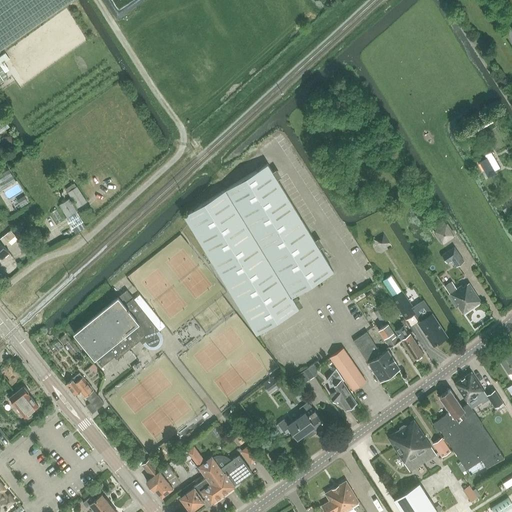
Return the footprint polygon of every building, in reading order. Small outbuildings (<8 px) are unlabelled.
[(0,0),(0,51),(74,0),(0,0)] [(0,56),(0,82),(9,77),(1,64),(10,58),(6,52),(0,56)] [(282,146),(284,137),(272,135),(270,145),(282,146)] [(487,158),(480,162),(488,177),(495,172),(494,171),(501,168),(491,151),(485,154),(487,158)] [(257,335),(299,309),(292,298),(334,272),(268,164),(184,216),(257,335)] [(74,186),(65,191),(75,207),(84,202),(74,186)] [(68,197),(57,203),(63,216),(62,217),(68,229),(81,222),(68,197)] [(0,256),(1,256),(2,258),(9,252),(4,245),(16,235),(11,230),(0,238),(0,256)] [(464,262),(454,247),(442,256),(447,263),(451,260),(456,267),(464,262)] [(364,269),(370,280),(376,277),(370,266),(364,269)] [(446,286),(450,293),(448,295),(456,307),(458,306),(463,314),(481,302),(469,283),(463,287),(462,286),(458,288),(453,281),(446,286)] [(158,333),(157,332),(160,330),(133,297),(126,289),(118,296),(74,333),(90,353),(93,356),(101,367),(114,356),(117,359),(128,350),(129,349),(140,340),(143,343),(145,341),(146,342),(147,343),(148,344),(149,345),(151,345),(152,345),(154,345),(155,345),(156,344),(157,343),(158,342),(159,341),(159,340),(160,338),(160,337),(159,335),(159,334),(158,333)] [(421,321),(418,323),(433,345),(447,336),(424,300),(413,307),(403,292),(392,299),(405,319),(415,312),(421,321)] [(146,301),(140,306),(159,329),(165,324),(146,301)] [(387,319),(380,309),(374,313),(381,323),(387,319)] [(378,330),(389,347),(401,339),(398,335),(397,336),(388,323),(378,329),(378,330)] [(398,335),(401,339),(414,359),(423,353),(409,333),(404,325),(395,330),(398,335)] [(366,332),(354,340),(376,374),(373,375),(376,380),(378,379),(380,381),(389,375),(391,376),(395,374),(395,371),(400,368),(388,349),(381,354),(366,332)] [(330,357),(352,390),(366,381),(343,348),(330,357)] [(499,360),(511,379),(511,378),(511,354),(511,353),(506,356),(505,354),(499,358),(501,359),(499,360)] [(298,374),(304,382),(314,375),(308,367),(298,374)] [(344,380),(337,370),(329,380),(331,387),(330,388),(331,393),(330,394),(331,397),(332,399),(335,402),(336,400),(340,404),(339,406),(344,410),(347,408),(350,409),(353,406),(354,404),(356,402),(344,384),(342,385),(340,382),(344,380)] [(471,371),(454,383),(468,403),(471,408),(481,402),(482,404),(489,399),(487,395),(471,371)] [(65,384),(74,395),(81,390),(91,402),(86,406),(92,414),(97,410),(96,410),(96,409),(98,408),(104,403),(79,373),(71,379),(72,379),(65,384)] [(39,405),(28,393),(29,391),(25,387),(24,387),(23,386),(9,397),(24,417),(39,405)] [(446,414),(433,423),(438,431),(440,429),(465,466),(480,456),(487,466),(505,457),(482,424),(471,408),(468,403),(462,407),(450,389),(440,396),(445,404),(444,405),(447,411),(446,414)] [(495,390),(487,395),(489,399),(495,407),(503,402),(495,390)] [(288,425),(284,419),(277,423),(283,431),(289,427),(297,439),(305,433),(307,436),(311,433),(313,435),(325,426),(308,402),(300,408),(304,413),(288,425)] [(400,429),(388,437),(410,471),(430,458),(437,454),(432,446),(414,420),(405,426),(404,425),(400,427),(400,429)] [(446,445),(442,438),(433,444),(442,457),(451,451),(446,445)] [(192,448),(188,451),(199,466),(207,477),(204,479),(197,484),(194,486),(195,487),(204,500),(204,501),(207,505),(234,485),(252,472),(239,455),(231,461),(229,459),(227,457),(225,456),(223,456),(220,456),(218,456),(215,457),(213,458),(212,456),(203,463),(192,448)] [(191,457),(187,451),(177,458),(181,464),(191,457)] [(167,492),(179,483),(174,476),(176,475),(167,464),(159,471),(150,459),(142,465),(151,477),(146,481),(154,491),(156,490),(161,497),(164,495),(165,496),(167,494),(167,492)] [(202,476),(195,481),(197,484),(204,479),(202,476)] [(330,501),(322,505),(325,511),(345,511),(353,507),(352,505),(359,501),(346,480),(325,493),(330,501)] [(439,511),(420,482),(393,499),(401,511),(439,511)] [(0,510),(1,511),(12,503),(12,502),(13,501),(13,499),(10,496),(8,496),(7,497),(2,491),(3,490),(4,488),(1,485),(0,484),(0,510)] [(195,487),(181,497),(190,510),(204,501),(204,500),(195,487)] [(87,506),(90,503),(96,511),(101,511),(111,504),(102,493),(95,499),(92,494),(83,502),(87,506)] [(219,510),(229,504),(223,495),(214,502),(219,510)] [(511,503),(508,497),(491,507),(494,511),(502,511),(511,506),(511,503)]
